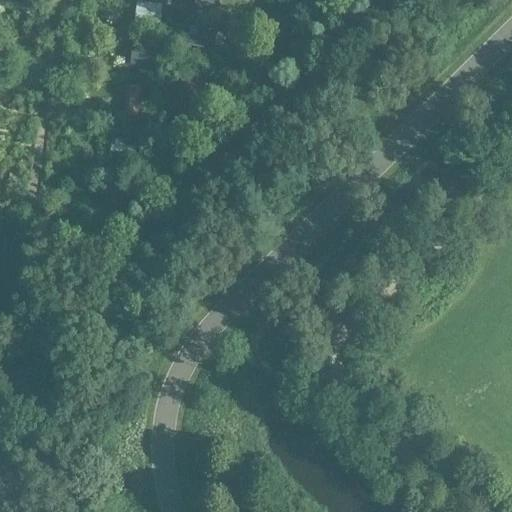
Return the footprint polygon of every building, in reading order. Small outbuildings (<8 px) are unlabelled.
[(140,0),(136,22),(160,27),(165,4),(144,0),(140,0)] [(202,31),(199,44),(214,48),(217,35),(202,31)] [(133,69),(158,74),(162,50),(138,46),(133,69)] [(192,72),(169,72),(169,100),(192,100),(192,72)] [(146,115),(144,85),(128,85),(129,116),(146,115)] [(97,134),(97,161),(126,161),(126,134),(97,134)]
